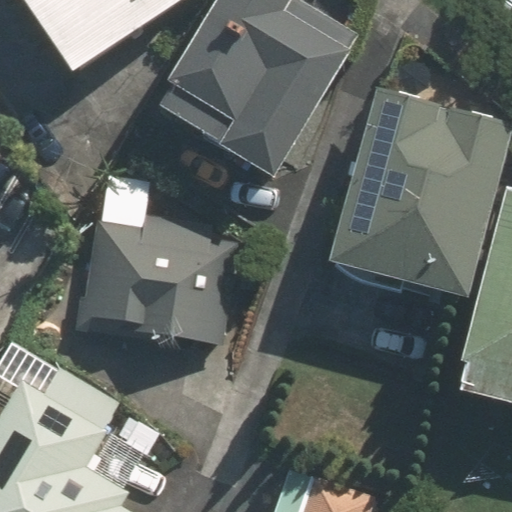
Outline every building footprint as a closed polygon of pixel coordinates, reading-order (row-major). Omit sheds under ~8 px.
[(19,0),(74,79),(189,0),(19,0)] [(299,0),(221,0),(169,87),(175,90),(161,113),(274,180),(359,38),(298,2),(299,0)] [(504,118),(348,82),(303,278),(459,314),(485,176),(504,118)] [(511,180),(485,176),(459,314),(439,417),(511,430),(511,180)] [(233,352),(247,241),(94,222),(80,333),(233,352)] [(177,439),(14,353),(0,378),(0,511),(165,511),(144,501),(177,439)] [(392,511),(393,510),(307,478),(293,511),(392,511)]
